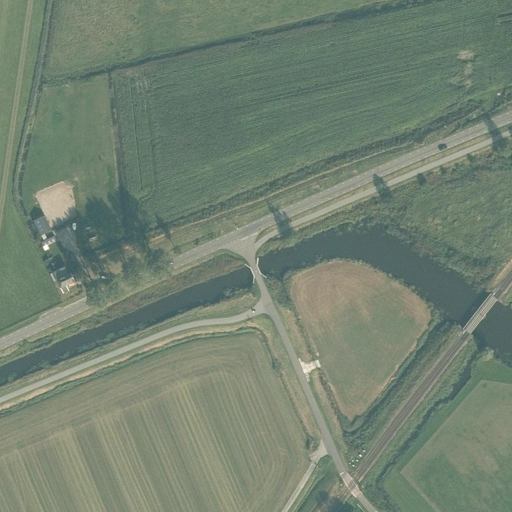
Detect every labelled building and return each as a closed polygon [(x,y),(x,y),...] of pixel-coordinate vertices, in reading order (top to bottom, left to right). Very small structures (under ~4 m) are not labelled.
[(41,236),(44,234),(52,230),(48,221),(46,218),(45,216),(33,222),(41,236)] [(67,235),(60,220),(51,225),(58,239),(67,235)] [(47,240),(43,242),(41,243),(43,247),(50,244),(57,241),(54,236),(47,240)] [(56,280),(64,294),(72,290),(69,284),(74,282),(70,273),(68,274),(64,266),(49,274),(53,281),(56,280)] [(471,311),(472,313),(481,319),(483,319),(485,317),(485,315),(484,313),(476,306),(474,306),(473,307),(471,308),(471,311)]
